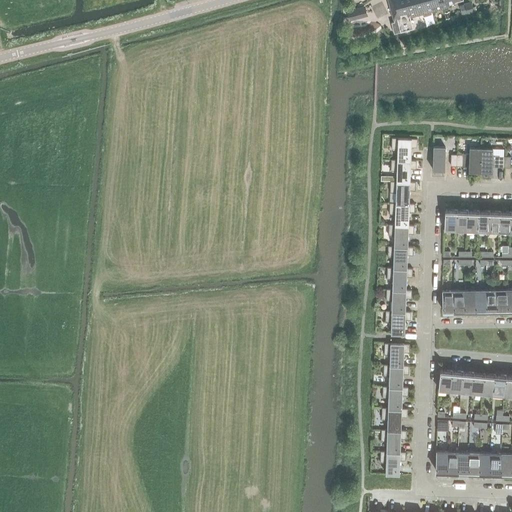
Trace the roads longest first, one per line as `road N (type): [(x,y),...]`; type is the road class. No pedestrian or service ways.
road 1 (residential): [(427,326),(432,193),(511,190)]
road 2 (residential): [(421,491),(426,352)]
road 3 (secondary): [(97,34),(228,0)]
